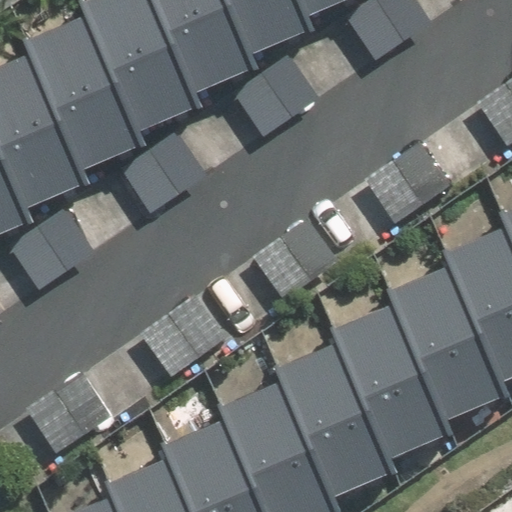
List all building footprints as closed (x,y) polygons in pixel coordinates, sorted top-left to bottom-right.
[(155,0),(126,0),(87,15),(92,27),(137,129),(200,102),(194,90),(155,0)] [(228,0),(155,0),(194,90),(256,63),(250,51),(228,0)] [(302,0),(228,0),(250,51),(314,27),(308,13),(302,0)] [(302,0),(308,13),(339,0),(302,0)] [(367,0),(342,17),(375,66),(445,19),(431,0),(367,0)] [(92,27),(34,54),(39,64),(82,168),(144,144),(137,129),(92,27)] [(326,100),(292,50),(234,90),(267,139),(326,100)] [(39,64),(0,79),(0,146),(26,207),(88,181),(82,168),(39,64)] [(511,83),(482,105),(511,147),(511,83)] [(120,166),(153,216),(208,179),(175,129),(120,166)] [(365,186),(398,233),(457,192),(425,144),(365,186)] [(0,146),(0,230),(31,219),(26,207),(0,146)] [(98,253),(64,204),(6,244),(39,293),(98,253)] [(253,264),(286,311),(351,266),(318,218),(253,264)] [(511,238),(453,262),(459,274),(501,377),(511,371),(511,238)] [(459,274),(397,301),(403,314),(445,415),(506,389),(501,377),(459,274)] [(142,340),(175,388),(237,345),(204,297),(142,340)] [(403,314),(340,339),(345,352),(388,452),(451,431),(445,415),(403,314)] [(345,352),(283,379),(288,391),(334,492),(395,468),(388,452),(345,352)] [(122,424),(89,377),(28,420),(61,467),(122,424)] [(288,391),(227,417),(233,429),(267,511),(325,511),(340,506),(334,492),(288,391)] [(267,511),(233,429),(170,454),(176,468),(194,511),(267,511)] [(194,511),(176,468),(114,494),(119,507),(121,511),(194,511)]
